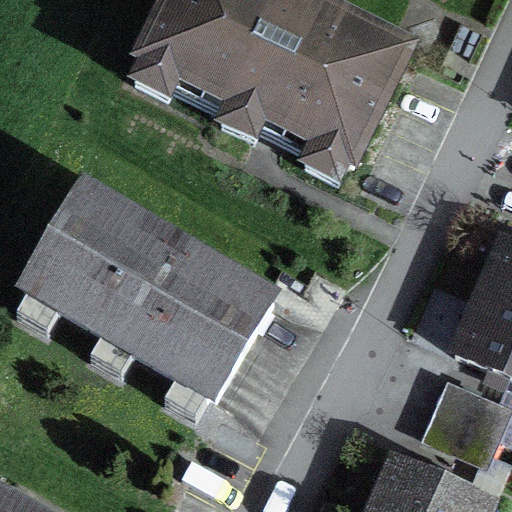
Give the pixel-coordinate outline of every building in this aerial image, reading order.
[(268,0),(189,0),(154,76),(354,169),(403,63),(268,0)] [(91,210),(36,304),(210,405),(265,311),(91,210)] [(483,305),(511,318),(511,261),(504,258),(483,305)] [(460,355),(511,378),(511,318),(483,305),(460,355)] [(453,409),(421,477),(480,499),(510,433),(453,409)] [(495,511),(396,475),(379,511),(495,511)]
